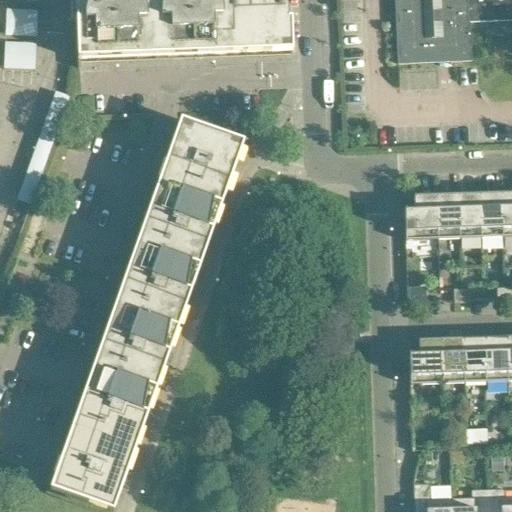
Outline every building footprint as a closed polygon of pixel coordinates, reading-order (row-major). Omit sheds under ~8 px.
[(8,0),(7,53),(39,54),(41,0),(8,0)] [(155,59),(152,0),(69,0),(70,25),(76,24),(78,70),(80,70),(80,61),(97,61),(155,59)] [(229,38),(227,0),(152,0),(155,59),(232,56),(231,37),(229,38)] [(285,22),(284,0),(227,0),(229,38),(231,37),(232,56),(292,54),(291,22),(285,22)] [(511,0),(393,0),(397,67),(472,63),(470,24),(511,22),(511,0)] [(56,75),(16,204),(31,209),(71,79),(56,75)] [(215,225),(233,173),(240,154),(244,144),(181,122),(177,131),(152,203),(215,225)] [(511,239),(511,195),(500,196),(502,240),(511,239)] [(480,240),(479,196),(457,197),(459,241),(480,240)] [(502,240),(500,196),(479,196),(480,240),(502,240)] [(459,241),(457,197),(436,198),(437,242),(459,241)] [(437,242),(436,198),(413,199),(414,213),(405,213),(405,212),(404,212),(405,243),(437,242)] [(196,278),(215,225),(152,203),(132,259),(168,272),(170,268),(196,278)] [(178,330),(196,278),(170,268),(168,272),(132,259),(115,308),(178,330)] [(461,305),(461,291),(453,291),(454,305),(461,305)] [(469,305),(469,291),(461,291),(461,305),(469,305)] [(159,383),(178,330),(115,308),(96,360),(159,383)] [(507,384),(505,340),(484,341),(485,385),(507,384)] [(463,385),(462,341),(441,342),(442,386),(463,385)] [(485,385),(484,341),(462,341),(463,385),(485,385)] [(442,386),(441,342),(418,343),(418,357),(410,357),(410,356),(408,356),(409,387),(442,386)] [(141,435),(159,383),(96,360),(78,411),(110,422),(109,425),(115,427),(115,426),(141,435)] [(113,511),(122,488),(140,437),(141,435),(115,426),(115,427),(109,425),(110,422),(78,411),(50,491),(108,511),(113,511)] [(463,430),(445,430),(446,447),(464,446),(463,430)] [(429,486),(413,487),(413,495),(413,511),(450,511),(451,501),(430,502),(430,494),(429,486)] [(488,511),(488,492),(471,493),(471,501),(451,501),(450,511),(488,511)] [(511,511),(511,499),(504,500),(504,492),(488,492),(488,511),(511,511)]
